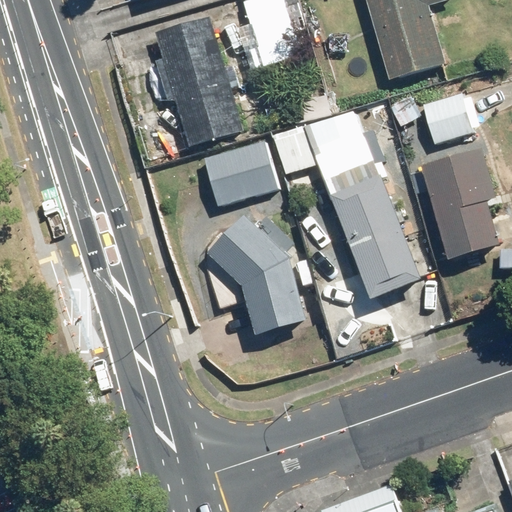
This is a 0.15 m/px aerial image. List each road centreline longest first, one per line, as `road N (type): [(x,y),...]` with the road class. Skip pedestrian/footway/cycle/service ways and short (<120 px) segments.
road 1 (secondary): [(173,487),(27,0)]
road 2 (tertiary): [(511,373),(173,487)]
